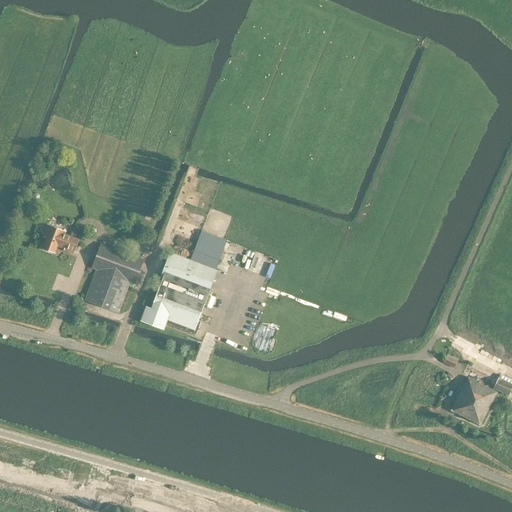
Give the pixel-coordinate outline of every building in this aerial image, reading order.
[(66,232),(47,225),(43,236),(46,237),(42,248),(55,253),(58,244),(65,247),(64,250),(73,253),(78,239),(65,234),(66,232)] [(118,313),(130,282),(134,284),(143,259),(101,243),(92,268),(96,269),(85,300),(118,313)] [(163,278),(151,308),(146,306),(140,321),(163,330),(166,323),(196,334),(201,322),(198,321),(204,305),(207,306),(211,296),(208,295),(217,270),(169,252),(160,277),(163,278)] [(200,319),(215,325),(217,320),(201,315),(200,319)] [(447,354),(443,362),(454,368),(458,359),(447,354)] [(493,388),(497,380),(467,365),(463,372),(469,375),(469,376),(493,388)] [(511,384),(499,377),(497,380),(493,388),(508,395),(511,387),(511,384)] [(497,392),(492,390),(468,378),(451,410),(480,425),(497,392)]
